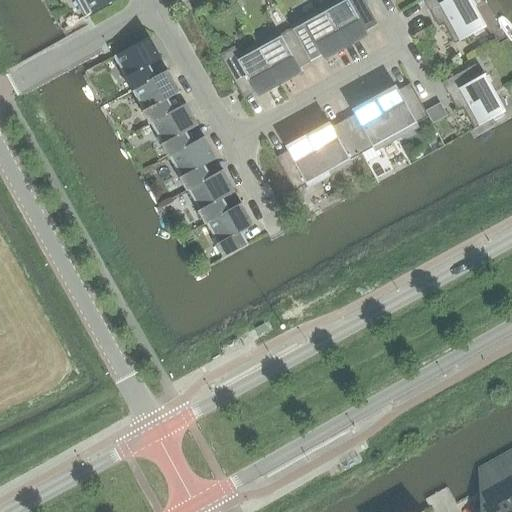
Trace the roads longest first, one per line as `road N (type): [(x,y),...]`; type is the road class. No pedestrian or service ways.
road 1 (tertiary): [(511,241),(157,433)]
road 2 (tertiary): [(193,504),(511,326)]
road 3 (tertiary): [(157,433),(0,153)]
road 4 (residential): [(402,47),(227,142)]
road 5 (residential): [(152,4),(0,88)]
road 6 (tertiary): [(157,433),(14,511)]
road 7 (residential): [(152,4),(227,142)]
